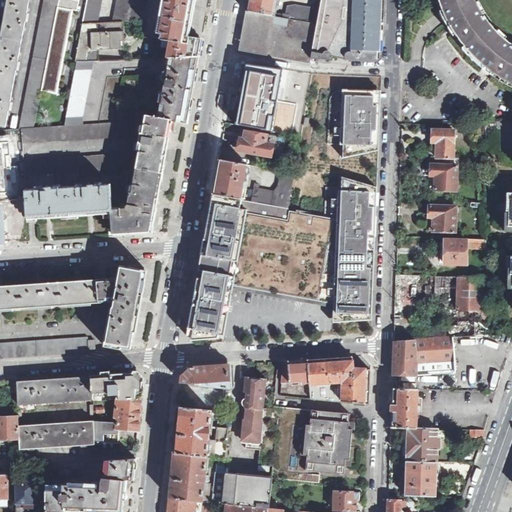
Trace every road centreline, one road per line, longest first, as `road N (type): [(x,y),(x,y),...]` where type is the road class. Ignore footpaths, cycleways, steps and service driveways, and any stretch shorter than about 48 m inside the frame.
road 1 (residential): [(392,69),(376,511)]
road 2 (unclassified): [(149,511),(183,246)]
road 3 (unclassified): [(183,246),(218,53)]
road 4 (unclassified): [(0,259),(183,246)]
road 5 (residential): [(392,69),(313,68),(218,53)]
